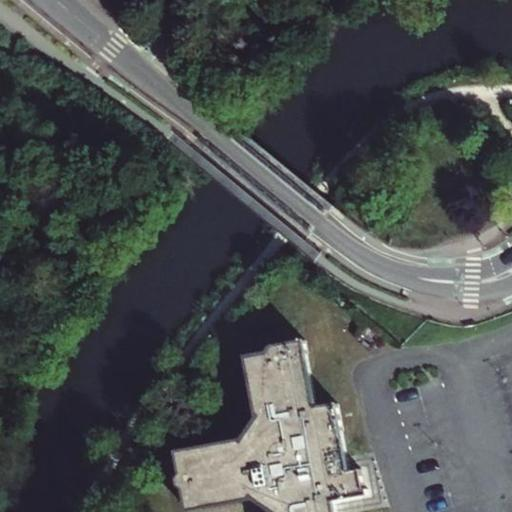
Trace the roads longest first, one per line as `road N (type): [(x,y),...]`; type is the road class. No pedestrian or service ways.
road 1 (tertiary): [(54,0),(386,268)]
road 2 (tertiary): [(386,268),(456,290),(511,284)]
road 3 (tertiary): [(511,259),(472,273),(386,268)]
